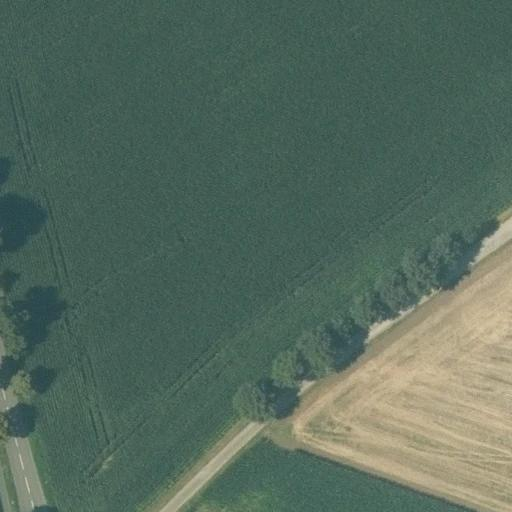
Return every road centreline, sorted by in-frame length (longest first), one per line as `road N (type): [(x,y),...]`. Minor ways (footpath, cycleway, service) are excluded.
road 1 (track): [(380,323),(511,393)]
road 2 (tertiary): [(0,377),(35,511)]
